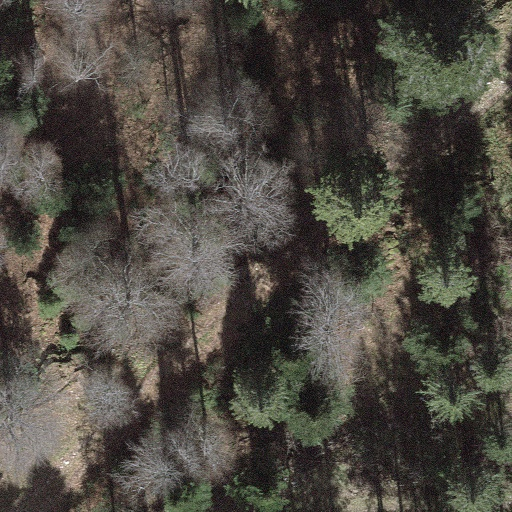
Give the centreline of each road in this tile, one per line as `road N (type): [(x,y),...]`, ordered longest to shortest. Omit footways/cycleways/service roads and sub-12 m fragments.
road 1 (track): [(511,68),(276,255),(0,500)]
road 2 (track): [(276,511),(324,495),(511,506)]
